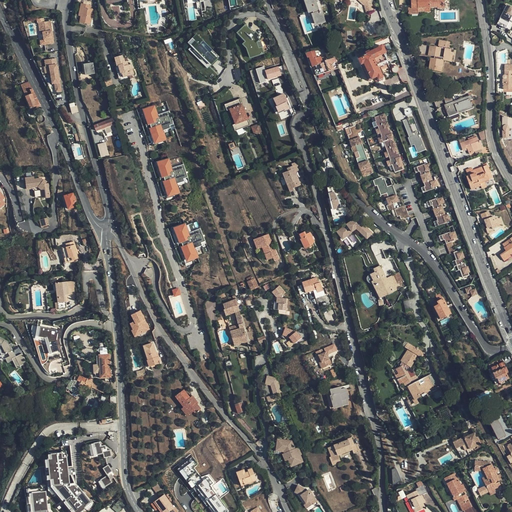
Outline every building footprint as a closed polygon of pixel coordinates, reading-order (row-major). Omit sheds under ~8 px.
[(90,21),(91,14),(91,11),(92,9),(89,9),(91,2),(81,0),(78,0),(76,14),(78,14),(77,19),(90,21)] [(186,0),(187,3),(196,2),(197,9),(201,9),(201,12),(205,11),(203,0),(186,0)] [(315,0),(304,0),(303,1),(308,13),(319,10),(315,0)] [(340,0),(341,1),(341,0),(357,0),(362,4),(359,12),(367,13),(370,0),(340,0)] [(411,0),(412,9),(418,8),(431,8),(438,7),(438,9),(445,9),(444,0),(411,0)] [(505,27),(509,20),(511,15),(511,7),(506,5),(497,23),(505,27)] [(321,10),(320,10),(311,13),(315,26),(326,22),(321,10)] [(44,32),(45,39),(46,43),(50,42),(49,35),(53,35),(50,20),(39,22),(41,33),(44,32)] [(258,39),(246,25),(238,32),(245,41),(249,46),(253,57),(263,53),(261,48),(258,49),(255,42),(258,39)] [(200,43),(203,41),(197,35),(189,42),(212,64),(218,58),(211,51),(210,52),(200,43)] [(449,61),(451,49),(446,48),(446,47),(445,46),(445,41),(438,40),(437,45),(439,46),(439,47),(435,47),(434,56),(436,57),(436,58),(434,58),(431,58),(429,70),(441,71),(443,60),(449,61)] [(249,46),(245,41),(242,43),(246,48),(250,58),(253,57),(249,46)] [(156,84),(143,42),(137,45),(149,86),(156,84)] [(378,80),(383,78),(378,66),(389,61),(383,44),(382,44),(377,46),(378,48),(370,51),(369,50),(365,52),(366,53),(364,54),(365,55),(357,59),(360,65),(363,64),(370,80),(376,77),(378,80)] [(323,56),(326,55),(323,47),(315,50),(304,53),(306,58),(308,57),(311,68),(320,65),(321,70),(315,72),(316,75),(340,67),(336,57),(323,61),(321,56),(317,58),(316,54),(321,52),(323,56)] [(352,51),(339,56),(351,91),(364,86),(352,51)] [(125,62),(123,55),(114,58),(117,67),(118,67),(120,74),(122,74),(123,78),(137,74),(134,63),(129,65),(128,61),(125,62)] [(339,56),(336,57),(340,67),(348,92),(351,91),(339,56)] [(65,90),(59,64),(57,64),(57,62),(55,62),(53,57),(45,59),(46,66),(50,66),(54,82),(56,82),(58,91),(65,90)] [(95,74),(93,63),(84,64),(86,75),(95,74)] [(281,76),(278,67),(278,66),(265,71),(268,80),(281,76)] [(22,91),(23,91),(28,88),(31,87),(29,83),(20,87),(22,91)] [(30,93),(24,95),(30,108),(31,108),(37,105),(34,99),(36,98),(33,91),(30,93)] [(288,104),(286,98),(284,93),(272,98),(276,106),(275,107),(278,112),(284,110),(285,111),(289,109),(288,105),(288,104)] [(464,111),(464,109),(473,106),(471,100),(473,99),(472,95),(461,98),(462,100),(455,102),(452,94),(444,97),(447,106),(446,107),(453,125),(462,122),(459,113),(464,111)] [(289,97),(286,98),(288,104),(288,105),(289,109),(291,114),(295,112),(289,97)] [(249,126),(239,99),(224,104),(227,111),(229,110),(235,125),(232,126),(234,132),(249,126)] [(70,104),(72,113),(78,112),(76,102),(70,104)] [(145,107),(136,110),(137,112),(135,113),(139,124),(140,124),(143,134),(142,134),(146,145),(148,145),(149,147),(157,144),(154,135),(162,132),(161,129),(165,128),(161,115),(149,119),(145,107)] [(137,112),(136,110),(131,112),(143,149),(149,147),(148,145),(146,145),(142,134),(143,134),(140,124),(139,124),(135,113),(137,112)] [(392,138),(394,137),(392,131),(390,132),(389,129),(391,128),(386,114),(376,117),(378,121),(374,123),(375,128),(380,126),(380,130),(378,130),(380,136),(382,135),(384,138),(379,140),(381,145),(382,145),(384,150),(387,149),(388,153),(390,157),(387,159),(389,166),(390,166),(392,170),(394,169),(395,172),(405,169),(399,152),(397,152),(396,150),(398,149),(395,141),(393,141),(392,138)] [(426,150),(415,117),(404,120),(407,131),(412,129),(413,134),(408,136),(411,146),(415,145),(418,153),(426,150)] [(110,127),(115,125),(112,119),(94,125),(97,132),(107,128),(110,127)] [(349,125),(351,132),(353,137),(350,139),(354,151),(357,150),(359,156),(362,162),(358,163),(362,174),(366,172),(368,178),(374,176),(358,128),(356,123),(349,125)] [(261,132),(259,125),(252,127),(254,134),(261,132)] [(482,148),(479,141),(478,142),(476,138),(460,144),(463,151),(466,150),(466,148),(467,148),(468,150),(469,155),(474,153),(473,152),(482,148)] [(109,156),(106,143),(98,145),(101,158),(109,156)] [(151,163),(152,165),(149,166),(153,177),(154,177),(157,187),(156,187),(160,199),(162,198),(163,201),(171,198),(168,187),(176,185),(175,182),(179,180),(175,167),(163,171),(159,160),(151,163)] [(152,165),(151,163),(145,165),(157,202),(163,201),(162,198),(160,199),(156,187),(157,187),(154,177),(153,177),(149,166),(152,165)] [(425,164),(416,168),(418,173),(424,187),(423,188),(425,192),(434,189),(434,188),(438,186),(436,181),(433,182),(428,171),(432,169),(429,164),(426,166),(425,164)] [(470,179),(468,180),(471,188),(481,185),(480,182),(484,181),(493,177),(487,164),(472,170),(471,168),(466,170),(468,176),(470,179)] [(284,171),(286,177),(289,176),(293,188),(301,186),(295,165),(287,168),(288,170),(284,171)] [(25,187),(30,186),(40,184),(42,193),(50,191),(48,181),(46,181),(42,179),(41,177),(33,178),(32,176),(23,178),(25,187)] [(383,181),(375,184),(377,190),(379,190),(381,196),(380,196),(382,200),(385,200),(389,198),(391,204),(387,205),(389,211),(392,210),(395,216),(402,213),(394,190),(389,191),(388,188),(385,189),(383,181)] [(40,184),(30,186),(30,188),(34,189),(35,194),(42,193),(40,184)] [(341,207),(338,200),(330,186),(325,188),(333,215),(343,212),(342,207),(341,207)] [(67,209),(78,206),(73,193),(63,195),(67,209)] [(439,198),(428,202),(430,207),(431,207),(437,221),(435,222),(437,227),(448,223),(448,221),(450,220),(448,215),(445,216),(441,205),(444,203),(442,198),(439,199),(439,198)] [(484,221),(487,229),(492,227),(493,229),(500,226),(499,225),(504,223),(503,217),(501,218),(499,217),(497,217),(495,218),(495,217),(492,217),(491,214),(489,215),(488,212),(481,214),(483,221),(484,221)] [(48,217),(40,219),(42,226),(49,225),(48,217)] [(352,232),(355,228),(367,239),(372,233),(355,217),(335,233),(341,241),(346,237),(353,245),(359,241),(352,232)] [(177,227),(168,230),(169,232),(167,233),(171,244),(172,243),(176,254),(175,254),(180,265),(182,264),(183,266),(191,263),(187,254),(195,251),(194,248),(198,247),(193,234),(181,239),(177,227)] [(169,232),(168,230),(163,232),(177,269),(183,266),(182,264),(180,265),(175,254),(176,254),(172,243),(171,244),(167,233),(169,232)] [(313,243),(309,233),(305,235),(304,232),(299,235),(300,237),(299,238),(304,248),(311,245),(311,244),(313,243)] [(451,232),(440,236),(443,241),(444,241),(449,255),(453,254),(456,261),(454,262),(456,266),(458,271),(459,271),(462,279),(469,276),(468,274),(470,273),(468,267),(466,268),(462,258),(464,258),(462,253),(459,254),(454,239),(457,237),(455,232),(452,233),(451,232)] [(268,242),(270,241),(269,236),(254,241),(257,251),(262,249),(266,262),(273,260),(274,263),(279,261),(276,251),(274,252),(272,253),(268,242)] [(511,256),(511,242),(510,239),(502,244),(504,247),(503,248),(505,251),(500,255),(505,261),(511,256)] [(71,250),(73,250),(72,241),(63,242),(63,245),(59,245),(59,252),(62,252),(62,261),(70,261),(70,259),(73,259),(72,254),(71,254),(71,250)] [(370,274),(373,280),(374,280),(375,283),(374,284),(378,292),(381,291),(383,295),(391,291),(391,290),(390,287),(387,281),(385,282),(384,279),(382,274),(383,273),(379,266),(373,269),(374,272),(370,274)] [(147,267),(145,274),(151,277),(153,270),(147,267)] [(393,275),(384,279),(385,282),(387,281),(390,287),(395,285),(397,284),(393,275)] [(254,279),(247,282),(250,291),(258,287),(255,278),(254,279)] [(305,293),(312,290),(315,289),(317,293),(313,294),(320,311),(329,307),(320,282),(317,283),(315,278),(301,283),(305,293)] [(379,298),(383,296),(383,295),(381,291),(378,292),(374,284),(375,283),(374,280),(373,280),(371,281),(379,298)] [(71,292),(69,284),(62,286),(61,281),(50,284),(50,285),(48,285),(50,292),(52,292),(54,304),(52,305),(53,311),(64,309),(63,302),(61,295),(64,294),(71,292)] [(287,292),(281,285),(274,291),(279,297),(278,303),(277,303),(276,309),(286,310),(287,300),(284,299),(284,295),(287,292)] [(383,295),(383,296),(399,289),(398,286),(396,288),(391,290),(391,291),(383,295)] [(478,296),(476,289),(471,291),(470,288),(465,290),(467,295),(471,294),(472,297),(478,296)] [(175,290),(169,292),(171,298),(177,296),(175,290)] [(452,313),(443,298),(436,301),(438,304),(434,307),(440,319),(452,313)] [(247,342),(236,299),(223,304),(225,309),(223,310),(226,316),(234,313),(238,325),(239,328),(236,329),(235,326),(229,327),(235,346),(247,342)] [(151,328),(141,309),(130,314),(133,321),(129,323),(133,329),(131,330),(134,336),(151,328)] [(57,341),(58,329),(33,325),(32,328),(44,371),(52,373),(57,371),(58,369),(60,369),(61,366),(53,365),(58,363),(57,360),(62,359),(57,341)] [(287,337),(288,334),(292,336),(289,338),(295,344),(301,338),(296,332),(285,328),(282,335),(287,337)] [(9,337),(0,335),(0,352),(2,351),(4,355),(7,360),(11,367),(22,362),(17,353),(9,337)] [(265,335),(258,338),(260,344),(267,341),(265,335)] [(156,353),(152,343),(143,347),(148,361),(150,360),(153,367),(161,363),(159,356),(157,357),(156,353)] [(427,393),(427,392),(425,393),(421,385),(424,382),(423,379),(417,381),(415,382),(414,379),(416,379),(414,377),(409,379),(406,373),(405,373),(405,371),(405,370),(407,369),(408,369),(409,370),(417,357),(420,359),(423,355),(409,345),(406,350),(409,352),(399,366),(400,367),(396,369),(401,379),(399,380),(402,385),(403,385),(406,383),(415,400),(420,397),(421,398),(424,396),(424,395),(427,393)] [(315,352),(317,355),(319,354),(323,362),(320,363),(322,368),(332,363),(326,351),(324,351),(323,348),(315,352)] [(110,377),(109,354),(99,354),(98,354),(100,378),(105,377),(110,377)] [(81,374),(87,372),(82,357),(76,359),(81,374)] [(511,376),(504,361),(491,367),(491,369),(489,370),(496,385),(509,379),(508,377),(511,376)] [(401,379),(396,369),(391,372),(394,377),(397,382),(399,380),(401,379)] [(410,370),(409,370),(408,369),(407,369),(405,370),(405,371),(405,373),(406,373),(409,379),(414,377),(411,370),(410,370)] [(91,378),(88,376),(85,382),(105,392),(108,386),(91,378)] [(275,394),(281,391),(276,378),(268,376),(267,384),(271,385),(274,394),(275,394)] [(391,379),(399,395),(402,393),(399,387),(397,382),(394,377),(391,379)] [(427,392),(430,391),(433,389),(426,377),(423,379),(424,382),(421,385),(425,393),(427,392)] [(418,404),(415,400),(406,383),(403,385),(414,406),(418,404)] [(348,399),(345,388),(340,390),(340,387),(329,390),(331,395),(332,395),(335,404),(341,403),(342,407),(348,405),(346,399),(348,399)] [(189,399),(183,391),(174,398),(188,415),(194,410),(197,414),(199,413),(198,412),(200,410),(196,405),(194,403),(195,402),(194,399),(191,401),(189,399)] [(277,400),(275,394),(274,394),(267,396),(269,402),(277,400)] [(246,411),(243,402),(235,405),(238,414),(246,411)] [(507,435),(500,420),(493,423),(500,439),(507,435)] [(464,436),(453,442),(456,448),(462,445),(468,443),(470,449),(480,444),(475,432),(465,437),(464,436)] [(351,446),(355,444),(352,437),(348,439),(348,440),(329,448),(332,456),(330,457),(332,461),(340,458),(339,456),(353,450),(351,446)] [(279,449),(280,439),(277,439),(276,452),(284,453),(289,466),(294,464),(291,458),(288,459),(285,452),(287,451),(286,449),(279,449)] [(292,440),(280,439),(279,449),(286,449),(287,451),(285,452),(288,459),(291,458),(294,464),(303,460),(301,454),(302,454),(299,447),(295,448),(294,446),(295,446),(292,440)] [(113,454),(112,442),(100,443),(101,454),(113,454)] [(62,452),(57,452),(47,453),(51,486),(70,511),(84,511),(94,505),(75,483),(72,445),(61,446),(62,452)] [(364,450),(367,459),(372,457),(368,448),(364,450)] [(209,511),(228,511),(229,511),(212,485),(216,482),(209,472),(202,477),(194,467),(199,464),(194,457),(179,467),(209,511)] [(303,460),(294,464),(295,469),(305,465),(303,460)] [(498,476),(491,462),(476,461),(475,467),(484,468),(490,479),(485,481),(487,485),(491,491),(491,492),(503,486),(500,480),(498,476)] [(475,467),(475,470),(482,470),(485,477),(483,477),(485,481),(490,479),(484,468),(475,467)] [(397,468),(391,469),(395,483),(401,481),(397,468)] [(258,480),(254,469),(250,470),(251,472),(247,473),(246,470),(238,473),(243,486),(258,480)] [(445,476),(454,495),(458,493),(460,496),(466,508),(464,509),(466,511),(474,511),(472,505),(473,505),(466,490),(465,488),(466,487),(464,481),(462,482),(456,470),(445,476)] [(407,494),(410,500),(412,499),(418,511),(426,508),(424,503),(426,501),(423,494),(429,491),(426,483),(417,488),(418,489),(407,494)] [(47,485),(24,487),(26,511),(52,511),(50,509),(47,485)] [(310,489),(309,490),(299,485),(296,492),(302,494),(308,502),(309,501),(312,504),(318,499),(310,489)] [(491,491),(487,485),(478,489),(482,496),(491,491)] [(491,492),(492,495),(504,489),(503,486),(491,492)] [(166,511),(173,507),(164,493),(153,501),(161,511),(166,511)] [(460,496),(457,498),(463,509),(464,509),(466,508),(460,496)] [(118,511),(125,504),(121,497),(112,508),(116,511),(118,511)] [(412,499),(410,500),(415,511),(417,511),(418,511),(412,499)]
